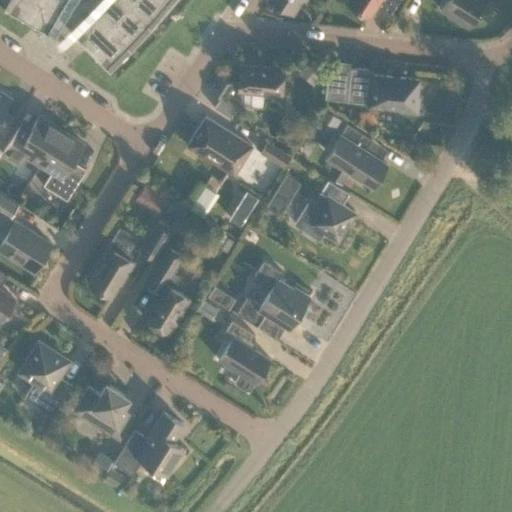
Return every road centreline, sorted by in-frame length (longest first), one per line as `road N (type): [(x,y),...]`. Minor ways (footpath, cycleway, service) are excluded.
road 1 (residential): [(271,437),(52,307),(50,288),(144,143)]
road 2 (residential): [(271,437),(353,321),(472,121),(481,59)]
road 3 (residential): [(144,143),(223,32),(481,59)]
road 4 (residential): [(144,143),(0,49)]
